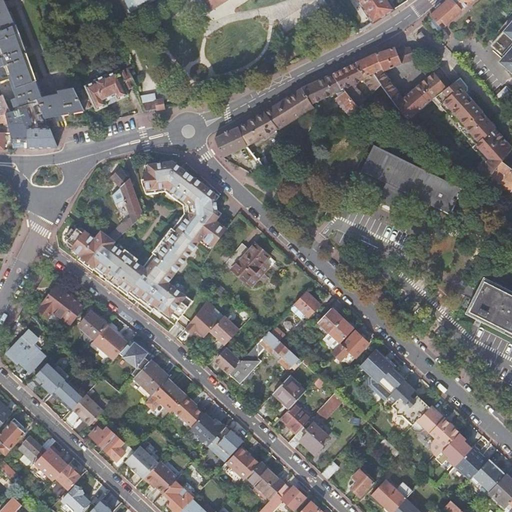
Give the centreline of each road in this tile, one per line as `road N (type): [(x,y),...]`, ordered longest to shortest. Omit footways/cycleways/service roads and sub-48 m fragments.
road 1 (residential): [(511,443),(188,132)]
road 2 (residential): [(35,241),(167,341),(347,511)]
road 3 (residential): [(188,132),(391,28)]
road 4 (residential): [(148,511),(0,374)]
